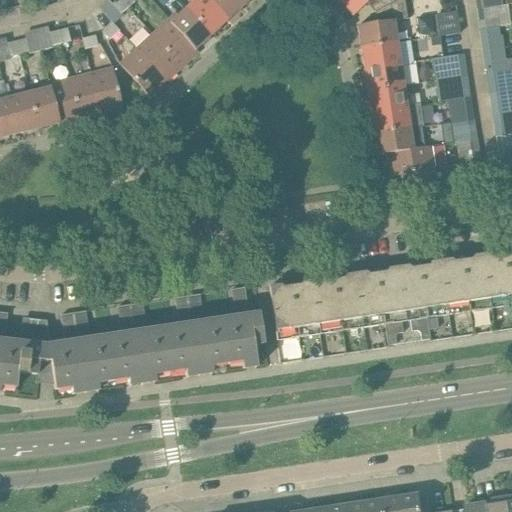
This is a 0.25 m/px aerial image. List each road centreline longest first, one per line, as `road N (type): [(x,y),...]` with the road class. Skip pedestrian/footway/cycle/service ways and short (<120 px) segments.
road 1 (residential): [(0,157),(145,121),(233,38),(342,38),(367,218)]
road 2 (tertiary): [(0,482),(306,429),(410,402)]
road 3 (tertiary): [(410,402),(0,441)]
road 4 (residential): [(136,511),(154,494),(511,449)]
road 5 (residential): [(0,265),(38,269),(179,251),(367,218)]
road 6 (residential): [(492,202),(458,0)]
road 7 (residential): [(367,218),(492,202)]
